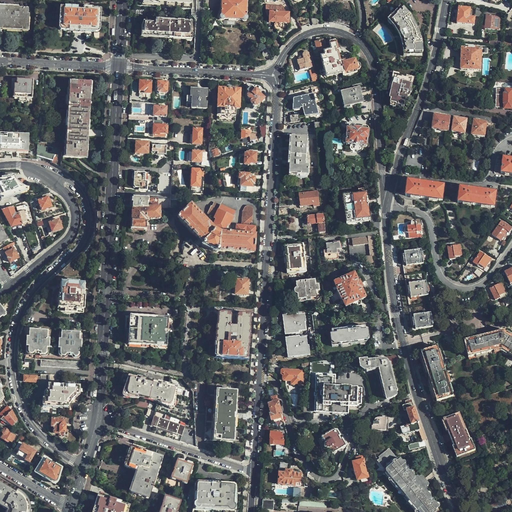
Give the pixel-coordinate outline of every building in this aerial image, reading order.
[(28,4),(28,0),(0,0),(0,26),(27,28),(28,4)] [(191,9),(191,0),(143,0),(143,6),(191,9)] [(245,18),(246,0),(220,0),(220,17),(219,18),(221,20),(222,19),(225,19),(243,20),(244,21),(246,19),(245,18)] [(469,17),(470,9),(458,7),(458,11),(456,23),(462,24),(474,25),(474,17),(469,17)] [(98,18),(98,10),(91,10),(91,9),(82,8),(82,10),(81,10),(81,12),(78,12),(78,11),(78,10),(78,8),(69,8),(69,9),(61,9),(60,29),(97,31),(98,18)] [(416,32),(411,22),(408,17),(400,8),(390,19),(393,24),(396,28),(401,37),(404,44),(407,56),(422,56),(421,47),(419,40),(416,32)] [(288,23),(289,13),(269,11),(269,22),(274,23),(274,27),(288,28),(289,23),(288,23)] [(350,27),(353,19),(343,16),(334,13),(331,22),(335,23),(343,25),(350,27)] [(499,24),(499,17),(498,17),(498,16),(496,15),(493,15),(493,16),(488,16),(488,15),(486,14),(485,20),(485,25),(484,28),(490,29),(498,30),(499,24)] [(312,25),(321,24),(320,16),(310,17),(312,25)] [(307,24),(309,26),(307,17),(300,20),(297,21),(301,29),(301,27),(307,24)] [(190,37),(191,22),(183,21),(183,22),(177,21),(177,20),(161,19),(161,20),(155,19),(155,22),(143,21),(142,27),(143,27),(143,34),(190,37)] [(361,68),(360,65),(360,64),(358,64),(356,64),(355,63),(346,65),(345,62),(341,63),(338,54),(341,53),(340,49),(338,50),(335,41),(334,40),(330,41),(329,42),(332,52),(325,54),(326,57),(322,58),(327,78),(338,75),(342,74),(343,76),(358,72),(357,71),(360,70),(361,68)] [(323,41),(316,43),(318,52),(325,50),(323,41)] [(481,62),(481,54),(487,54),(487,49),(474,49),(474,48),(468,47),(468,48),(461,48),(461,53),(461,61),(461,69),(470,70),(480,70),(481,70),(481,62)] [(304,54),(304,56),(304,59),(298,60),(300,66),(301,66),(302,70),(313,68),(310,57),(309,54),(308,53),(307,53),(305,53),(304,54)] [(411,93),(412,88),(409,87),(410,80),(395,77),(394,83),(392,88),(391,94),(390,97),(393,98),(391,103),(390,107),(391,107),(397,109),(404,111),(406,104),(407,100),(409,101),(410,96),(411,93)] [(31,99),(32,80),(12,79),(11,89),(13,89),(13,98),(19,98),(18,102),(26,102),(26,99),(31,99)] [(151,94),(151,82),(139,81),(138,93),(139,93),(139,97),(146,98),(146,94),(151,94)] [(85,158),(89,83),(71,82),(67,157),(80,158),(85,158)] [(167,93),(167,83),(157,82),(157,88),(157,90),(157,91),(156,93),(157,94),(159,94),(160,94),(160,93),(166,94),(167,93)] [(265,99),(256,92),(251,87),(247,91),(249,93),(246,95),(247,97),(247,98),(250,100),(250,104),(253,107),(256,107),(258,105),(259,105),(261,103),(264,105),(267,105),(267,100),(265,99)] [(316,111),(314,96),(322,95),(319,87),(311,88),(312,94),(307,96),(294,100),(294,105),(294,110),(303,108),(305,116),(316,114),(316,111)] [(207,90),(190,88),(190,96),(186,96),(186,102),(191,102),(191,108),(206,109),(206,103),(204,102),(204,97),(206,97),(207,90)] [(239,109),(240,97),(240,89),(232,89),(232,88),(225,88),(225,89),(218,88),(217,108),(224,108),(224,111),(231,112),(231,109),(239,109)] [(363,99),(361,93),(360,88),(342,93),(344,99),(346,107),(356,105),(364,103),(363,99)] [(496,97),(496,107),(503,108),(511,108),(511,104),(511,105),(511,98),(511,91),(504,91),(504,95),(496,95),(496,97)] [(159,117),(159,121),(166,121),(166,107),(153,107),(153,116),(159,117)] [(448,131),(449,128),(449,122),(450,117),(445,117),(440,116),(439,115),(434,114),(433,118),(432,126),(432,129),(437,130),(438,130),(442,131),(442,130),(448,131)] [(459,119),(459,117),(455,117),(454,118),(453,118),(453,122),(449,122),(449,128),(452,129),(451,130),(459,131),(460,132),(465,132),(466,128),(467,120),(463,119),(459,119)] [(166,121),(159,121),(159,125),(153,125),(152,135),(165,135),(166,121)] [(485,130),(494,131),(495,124),(485,123),(486,121),(481,121),(481,122),(474,121),(473,127),(471,135),(484,136),(485,130)] [(315,130),(316,130),(324,129),(322,122),(315,123),(315,130)] [(367,146),(367,137),(368,137),(369,130),(368,130),(368,127),(367,125),(363,125),(361,127),(361,129),(359,129),(353,128),(353,127),(352,126),(351,125),(350,126),(349,128),(347,128),(346,134),(344,134),(342,136),(341,141),(343,143),(348,144),(348,145),(356,146),(360,146),(367,146)] [(246,128),(241,128),(241,140),(249,136),(249,135),(251,134),(251,131),(249,131),(249,130),(254,130),(254,128),(246,128)] [(201,142),(201,129),(193,129),(192,144),(201,145),(201,142)] [(29,159),(36,160),(37,156),(37,151),(27,150),(27,136),(25,136),(8,135),(0,134),(0,159),(5,158),(10,158),(18,158),(24,158),(29,159)] [(310,174),(319,175),(318,167),(310,167),(310,164),(308,164),(308,158),(307,158),(307,138),(292,137),(292,145),(291,168),(291,175),(309,176),(310,174)] [(148,143),(135,143),(135,154),(136,154),(143,154),(147,155),(148,143)] [(47,147),(38,144),(37,151),(37,156),(48,160),(52,161),(54,154),(56,155),(57,150),(51,148),(50,152),(46,151),(47,147)] [(216,144),(208,144),(208,149),(208,152),(211,151),(216,149),(216,144)] [(165,155),(165,145),(159,145),(159,146),(152,146),(152,155),(165,155)] [(217,149),(216,149),(211,151),(214,158),(216,157),(220,156),(217,149)] [(207,162),(207,153),(201,152),(192,152),(192,162),(201,163),(201,162),(207,162)] [(255,163),(256,153),(252,153),(252,152),(249,152),(249,153),(246,152),(246,153),(245,153),(244,163),(248,164),(248,162),(255,163)] [(511,160),(503,159),(501,175),(511,176),(511,160)] [(203,177),(203,170),(191,170),(191,172),(191,187),(200,187),(200,177),(203,177)] [(146,191),(147,174),(134,173),(133,186),(135,188),(138,188),(139,191),(146,191)] [(254,183),(254,178),(249,177),(249,174),(238,174),(238,179),(241,179),(240,186),(240,191),(252,192),(252,183),(254,183)] [(24,188),(26,186),(17,183),(14,177),(0,179),(0,199),(1,201),(16,193),(15,191),(24,188)] [(280,192),(289,191),(289,180),(281,180),(280,192)] [(444,201),(445,187),(434,185),(420,184),(409,183),(407,197),(416,199),(432,200),(444,202),(444,201)] [(497,203),(498,194),(497,194),(494,194),(483,192),(472,191),(461,189),(460,195),(459,204),(462,204),(472,206),(485,208),(496,209),(497,203)] [(319,201),(318,195),(317,192),(310,193),(304,194),(299,195),(300,199),(302,199),(303,205),(303,206),(314,205),(314,207),(319,206),(319,201)] [(346,198),(351,197),(351,195),(343,196),(344,207),(347,207),(346,198)] [(344,207),(344,209),(347,208),(361,207),(367,206),(366,195),(351,197),(346,198),(347,207),(344,207)] [(51,207),(48,197),(38,201),(41,210),(51,207)] [(133,197),(132,208),(137,208),(158,208),(158,199),(144,198),(133,197)] [(18,213),(22,224),(32,220),(27,204),(25,204),(24,202),(22,202),(23,205),(16,207),(18,213)] [(254,239),(255,226),(247,226),(235,225),(235,233),(230,233),(230,232),(228,232),(229,223),(230,222),(234,212),(231,211),(213,203),(212,207),(210,206),(207,214),(210,215),(215,217),(215,219),(216,219),(214,224),(212,227),(210,225),(197,214),(189,206),(181,215),(177,219),(186,227),(191,232),(193,234),(200,240),(203,243),(202,244),(202,245),(202,246),(212,251),(217,252),(218,251),(218,250),(227,251),(242,252),(253,252),(254,239)] [(252,220),(253,211),(253,210),(251,207),(250,206),(248,206),(246,207),(244,209),(243,211),(241,222),(241,225),(252,225),(252,220)] [(347,208),(344,209),(346,218),(351,217),(352,221),(369,218),(367,206),(361,207),(347,208)] [(11,227),(23,225),(22,224),(18,213),(16,214),(15,213),(12,207),(6,208),(2,209),(5,216),(11,227)] [(278,217),(293,215),(292,207),(279,208),(278,217)] [(137,208),(132,208),(132,213),(131,229),(145,229),(145,222),(147,220),(159,220),(159,216),(159,208),(158,208),(137,208)] [(324,222),(323,215),(318,216),(309,217),(302,218),(303,226),(308,225),(309,225),(314,224),(318,224),(319,228),(319,233),(325,232),(324,222)] [(370,223),(369,218),(352,221),(351,217),(346,218),(347,226),(370,223)] [(61,229),(58,220),(49,223),(50,227),(47,228),(49,233),(61,229)] [(420,234),(420,226),(415,226),(415,223),(414,222),(413,221),(411,222),(410,223),(410,224),(407,224),(407,227),(405,227),(404,227),(403,228),(402,229),(402,230),(402,231),(403,232),(404,233),(415,233),(416,234),(420,234)] [(493,246),(503,236),(503,237),(507,233),(499,226),(493,232),(486,240),(493,246)] [(375,236),(352,239),(353,246),(368,244),(370,255),(366,256),(367,264),(373,263),(372,255),(377,254),(375,236)] [(339,259),(338,250),(341,250),(340,241),(334,242),(334,244),(327,245),(328,251),(325,251),(326,261),(339,259)] [(14,243),(14,242),(3,248),(8,258),(10,262),(19,257),(13,245),(14,243)] [(285,281),(298,279),(297,274),(306,273),(303,244),(285,246),(287,263),(281,265),(281,271),(283,281),(285,281)] [(462,257),(460,246),(447,248),(449,261),(455,260),(454,258),(462,257)] [(422,260),(421,249),(404,251),(406,266),(423,264),(422,260)] [(82,258),(79,255),(74,259),(64,268),(56,274),(49,280),(60,290),(61,282),(67,282),(67,281),(79,281),(79,279),(80,270),(82,258)] [(483,270),(489,261),(478,255),(472,266),(476,268),(477,267),(483,270)] [(366,297),(362,289),(363,288),(360,281),(358,282),(354,274),(354,273),(334,283),(338,291),(337,291),(342,300),(346,307),(353,304),(354,306),(357,306),(361,304),(361,303),(361,302),(361,300),(366,297)] [(247,295),(248,280),(236,280),(235,294),(247,295)] [(320,291),(319,285),(316,285),(315,280),(309,281),(300,282),(299,283),(297,283),(297,288),(297,289),(296,290),(296,292),(297,293),(298,294),(299,296),(299,300),(306,299),(306,302),(313,301),(313,298),(317,298),(316,291),(320,291)] [(428,295),(426,280),(409,283),(411,297),(428,295)] [(61,282),(60,290),(60,295),(58,295),(58,300),(57,312),(84,313),(84,310),(86,283),(79,282),(79,281),(67,281),(67,282),(61,282)] [(500,304),(506,301),(501,291),(492,296),(490,297),(494,305),(496,309),(501,307),(500,304)] [(247,358),(248,338),(249,315),(238,314),(237,315),(236,326),(230,326),(230,315),(229,314),(218,313),(218,324),(217,335),(216,356),(221,356),(247,358)] [(289,334),(305,332),(309,331),(309,326),(307,326),(306,323),(309,323),(309,317),(306,317),(305,314),(297,315),(297,313),(286,315),(287,322),(283,322),(285,334),(289,334)] [(433,327),(432,320),(430,313),(419,314),(413,315),(415,324),(416,329),(427,327),(433,327)] [(167,339),(168,319),(163,319),(163,317),(145,316),(132,315),(131,326),(131,335),(131,343),(141,344),(141,345),(147,346),(161,346),(161,344),(167,345),(167,339)] [(331,333),(332,338),(338,344),(341,342),(343,344),(344,345),(371,342),(369,330),(369,325),(348,328),(333,329),(334,333),(331,333)] [(49,347),(49,339),(47,338),(47,331),(33,330),(28,330),(28,337),(25,337),(25,346),(27,346),(27,359),(32,360),(41,360),(41,367),(80,369),(80,362),(72,362),(58,361),(46,360),(46,348),(49,347)] [(511,334),(509,333),(504,330),(465,340),(469,357),(501,349),(511,356),(511,334)] [(81,349),(81,340),(79,340),(80,333),(62,331),(61,339),(59,339),(58,348),(61,348),(60,353),(61,355),(62,355),(63,356),(65,355),(66,354),(73,354),(74,356),(76,356),(77,356),(78,356),(78,355),(79,349),(81,349)] [(310,336),(306,336),(290,339),(286,339),(287,351),(291,351),(292,358),(303,356),(303,355),(311,354),(310,350),(313,349),(313,344),(310,345),(309,342),(311,341),(310,336)] [(338,344),(332,338),(333,346),(344,345),(343,344),(341,342),(338,344)] [(426,350),(421,351),(423,360),(436,401),(447,397),(452,396),(437,346),(429,349),(426,350)] [(397,390),(391,362),(389,363),(388,361),(386,359),(383,359),(368,360),(368,359),(359,360),(360,368),(364,370),(366,370),(367,371),(375,370),(376,369),(379,369),(380,374),(379,375),(384,396),(385,397),(386,397),(386,400),(392,399),(398,395),(397,392),(398,392),(398,391),(397,390)] [(269,365),(268,374),(276,374),(277,365),(269,365)] [(303,385),(303,370),(289,370),(283,370),(281,371),(281,374),(282,376),(283,376),(283,379),(285,381),(292,381),(292,385),(303,385)] [(37,374),(29,374),(29,376),(24,376),(24,382),(39,382),(39,377),(37,376),(37,374)] [(359,404),(362,404),(362,387),(349,387),(349,384),(341,384),(341,386),(336,386),(336,374),(327,374),(327,377),(323,377),(323,374),(316,374),(314,413),(349,414),(349,406),(357,407),(357,405),(359,405),(359,404)] [(57,385),(58,375),(50,375),(49,384),(48,384),(48,392),(44,392),(44,399),(42,399),(42,400),(38,400),(38,408),(42,408),(42,406),(47,406),(47,407),(51,407),(51,406),(57,406),(57,407),(63,407),(67,407),(67,404),(68,404),(69,403),(70,401),(72,399),(74,397),(75,396),(75,394),(79,394),(79,387),(72,386),(57,385)] [(184,444),(196,448),(196,442),(195,431),(195,420),(195,413),(194,405),(194,392),(192,390),(191,389),(187,383),(183,379),(174,377),(170,376),(167,385),(164,384),(164,385),(161,384),(161,383),(144,379),(144,380),(140,379),(140,378),(129,375),(127,380),(128,380),(126,389),(125,388),(124,393),(136,396),(136,395),(157,401),(152,419),(149,432),(156,434),(184,444)] [(217,390),(218,384),(209,383),(209,389),(207,407),(205,441),(233,442),(233,435),(234,421),(236,391),(217,390)] [(278,400),(277,396),(271,398),(272,403),(268,404),(271,415),(269,416),(270,421),(283,418),(278,400)] [(408,400),(405,401),(406,405),(402,406),(404,412),(406,411),(411,425),(409,426),(409,425),(401,428),(402,433),(405,436),(419,430),(422,441),(424,441),(426,441),(422,430),(418,418),(414,407),(412,400),(411,400),(408,400)] [(12,411),(8,407),(0,415),(0,418),(11,427),(17,421),(12,411)] [(475,450),(470,437),(468,438),(464,426),(463,427),(462,424),(458,412),(447,417),(440,419),(452,449),(457,458),(475,450)] [(372,426),(371,430),(386,430),(386,418),(379,417),(376,418),(373,422),(373,426),(372,426)] [(66,434),(65,427),(65,420),(54,420),(52,420),(52,428),(54,428),(54,434),(66,434)] [(348,445),(347,444),(348,444),(340,431),(339,432),(338,429),(334,428),(321,437),(319,439),(320,439),(318,440),(320,443),(321,449),(323,451),(328,454),(332,452),(333,454),(348,445)] [(15,437),(8,432),(7,430),(6,429),(5,429),(3,430),(2,431),(1,432),(3,434),(1,438),(6,441),(7,440),(11,443),(15,437)] [(284,446),(284,436),(283,436),(283,433),(270,433),(270,445),(284,446)] [(165,450),(135,440),(134,444),(156,452),(155,456),(132,448),(126,467),(138,471),(134,484),(131,492),(140,495),(149,498),(154,482),(158,472),(161,464),(165,450)] [(422,441),(408,445),(409,450),(426,446),(424,441),(422,441)] [(36,452),(22,444),(18,450),(19,450),(16,455),(20,457),(29,463),(36,452)] [(411,472),(412,470),(413,470),(412,469),(411,469),(408,471),(407,469),(408,468),(401,460),(400,461),(390,449),(382,456),(383,457),(380,459),(384,464),(381,466),(377,470),(380,474),(385,470),(387,468),(393,476),(391,477),(390,477),(390,478),(390,479),(391,480),(392,479),(394,477),(400,484),(397,486),(397,487),(397,488),(398,488),(399,488),(400,487),(403,485),(405,489),(414,499),(411,501),(410,502),(410,503),(410,504),(411,504),(413,502),(414,502),(420,509),(417,511),(416,511),(419,511),(421,511),(435,511),(438,510),(434,505),(434,504),(436,503),(436,502),(435,500),(434,500),(432,501),(424,491),(421,494),(410,479),(414,476),(411,472)] [(370,479),(369,473),(368,473),(365,463),(366,463),(365,459),(364,459),(363,455),(356,457),(357,461),(352,462),(354,470),(355,474),(357,481),(362,480),(362,482),(368,480),(368,479),(370,479)] [(56,482),(60,468),(44,458),(36,472),(53,483),(55,483),(56,483),(56,482)] [(401,460),(408,468),(410,467),(403,459),(401,460)] [(171,478),(167,477),(163,488),(181,495),(187,478),(191,466),(177,462),(174,471),(171,478)] [(387,468),(385,470),(390,477),(391,477),(393,476),(387,468)] [(282,485),(299,486),(300,474),(296,473),(296,472),(292,472),(292,470),(285,470),(285,473),(278,473),(278,485),(282,485)] [(416,475),(414,476),(410,479),(421,494),(424,491),(426,490),(429,487),(418,473),(416,475)] [(394,477),(392,479),(397,486),(400,484),(394,477)] [(237,497),(237,488),(237,486),(228,485),(215,484),(197,483),(196,493),(195,506),(203,507),(217,508),(227,508),(236,509),(236,504),(237,497)] [(29,504),(28,500),(26,497),(24,495),(17,491),(15,494),(0,484),(0,502),(1,503),(10,509),(9,511),(29,511),(30,510),(30,507),(29,504)] [(403,485),(400,487),(410,499),(411,501),(414,499),(405,489),(403,485)] [(432,501),(434,500),(426,490),(424,491),(432,501)] [(124,511),(127,504),(117,501),(111,500),(98,496),(96,500),(95,505),(96,506),(96,509),(94,511),(124,511)] [(175,511),(179,502),(165,497),(161,511),(157,509),(155,511),(175,511)] [(273,509),(274,502),(273,501),(272,501),(263,500),(262,501),(262,508),(262,509),(263,510),(272,510),(273,509)] [(413,502),(411,504),(417,511),(420,509),(414,502),(413,502)]
